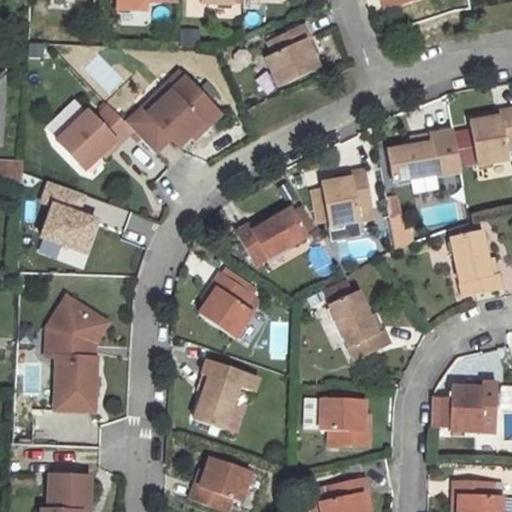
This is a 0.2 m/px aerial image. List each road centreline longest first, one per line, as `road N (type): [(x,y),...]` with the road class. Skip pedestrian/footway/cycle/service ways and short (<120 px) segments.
road 1 (residential): [(383,94),(240,165),(168,233),(145,295),(136,511)]
road 2 (residential): [(511,317),(470,326),(438,355),(414,399),(413,511)]
road 3 (residential): [(511,59),(383,94)]
